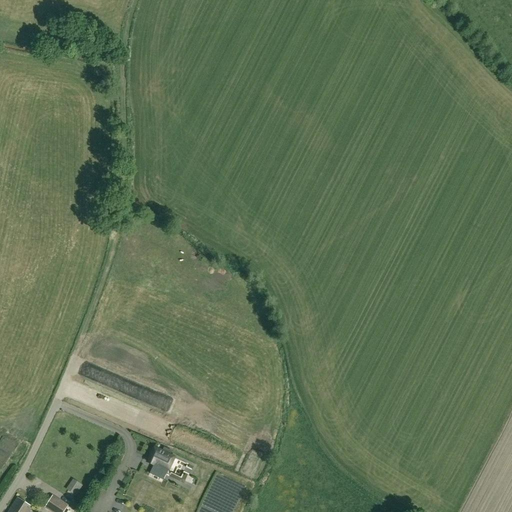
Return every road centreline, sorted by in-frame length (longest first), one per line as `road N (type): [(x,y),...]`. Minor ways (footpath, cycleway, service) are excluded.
road 1 (track): [(66,375),(118,221),(122,57),(134,0)]
road 2 (residential): [(0,509),(66,375)]
